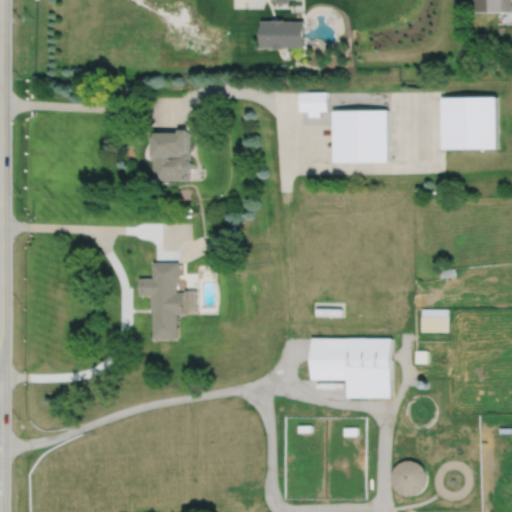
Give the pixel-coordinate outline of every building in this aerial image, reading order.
[(511,0),(477,0),(477,9),(511,9),(511,0)] [(262,18),(274,18),(274,17),(284,17),(284,18),(305,19),(305,45),(284,45),(284,47),(274,46),(274,45),(261,44),(262,18)] [(300,90),(301,110),(309,110),(309,115),(320,115),(320,109),(328,109),(328,90),(300,90)] [(443,95),(444,147),(500,147),(499,94),(443,95)] [(335,108),(335,160),(390,160),(390,107),(335,108)] [(155,130),(154,151),(152,151),(152,158),(155,158),(155,178),(191,179),(191,170),(194,167),(194,162),(191,159),(191,151),(190,151),(190,127),(181,127),(181,131),(155,130)] [(216,228),(221,245),(237,240),(233,224),(216,228)] [(154,261),(154,277),(141,277),(141,294),(153,294),(153,312),(154,312),(154,338),(178,338),(178,313),(186,313),(186,291),(178,291),(178,280),(180,280),(180,261),(154,261)] [(441,269),(442,277),(457,275),(456,267),(441,269)] [(186,313),(198,313),(198,289),(186,289),(186,291),(186,313)] [(423,308),(423,330),(450,330),(450,308),(423,308)] [(313,337),(313,378),(349,378),(349,396),(393,397),(393,337),(313,337)] [(416,349),(416,362),(429,362),(429,349),(416,349)] [(424,380),(423,380),(422,381),(421,382),(421,383),(421,384),(421,385),(422,386),(422,387),(423,388),(425,388),(426,388),(427,388),(428,387),(428,386),(429,385),(429,384),(429,383),(429,382),(429,381),(428,380),(427,380),(426,379),(425,379),(424,380)] [(345,426),(345,435),(358,435),(358,426),(345,426)] [(401,463),(396,468),(393,474),(393,481),(396,488),(401,493),(407,495),(414,495),(421,493),(426,488),(428,481),(428,474),(426,468),(421,463),(414,460),(407,460),(401,463)]
